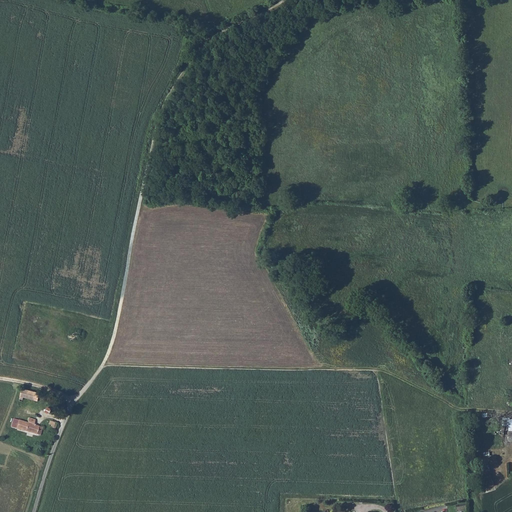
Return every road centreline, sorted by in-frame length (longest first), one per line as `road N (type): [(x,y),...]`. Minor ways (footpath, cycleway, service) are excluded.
road 1 (track): [(0,380),(77,399),(88,385),(112,341),(167,103),(221,30),(283,0)]
road 2 (track): [(103,364),(383,371),(456,408),(511,414)]
road 3 (track): [(398,511),(376,371)]
road 4 (unclassified): [(33,511),(77,399)]
